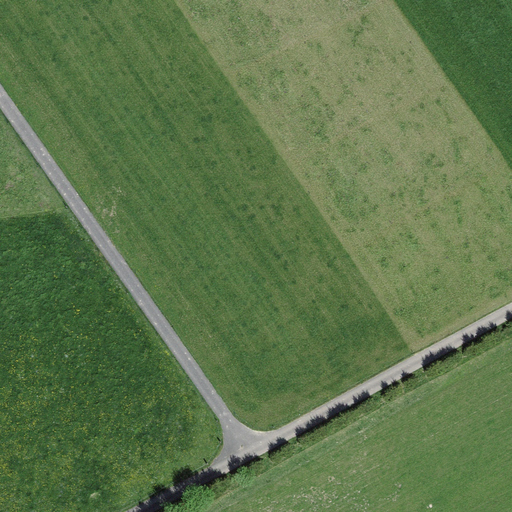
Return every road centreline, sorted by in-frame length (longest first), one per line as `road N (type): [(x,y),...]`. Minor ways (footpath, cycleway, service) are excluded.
road 1 (track): [(0,79),(267,440)]
road 2 (track): [(511,301),(142,511)]
